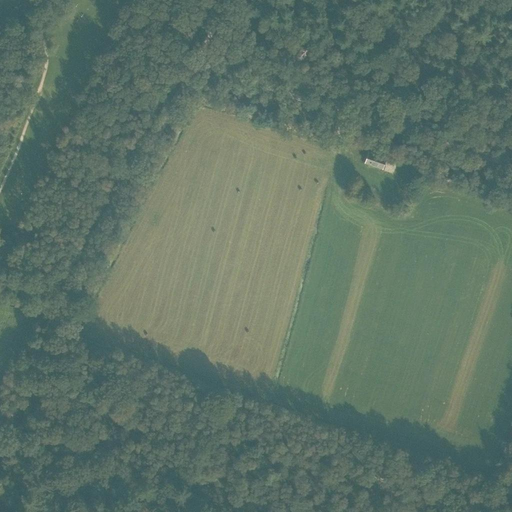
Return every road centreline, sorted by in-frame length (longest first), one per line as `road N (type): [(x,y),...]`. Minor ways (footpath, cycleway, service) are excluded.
road 1 (track): [(196,62),(511,164)]
road 2 (track): [(196,62),(79,283)]
road 3 (track): [(79,283),(0,434)]
